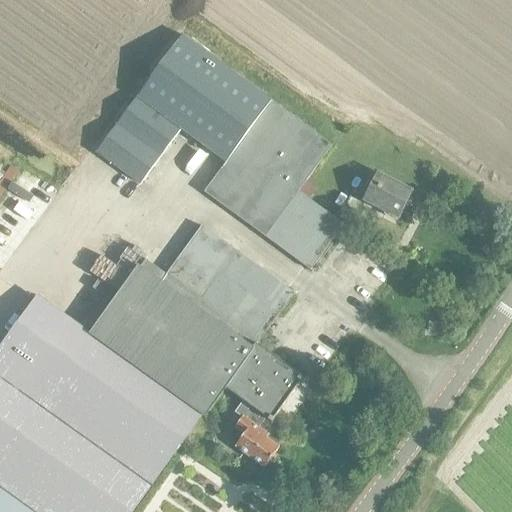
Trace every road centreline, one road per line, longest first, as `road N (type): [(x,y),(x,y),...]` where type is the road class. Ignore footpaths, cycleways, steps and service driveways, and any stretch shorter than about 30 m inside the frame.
road 1 (unknown): [(246,215),(458,377)]
road 2 (tertiary): [(361,511),(511,303)]
